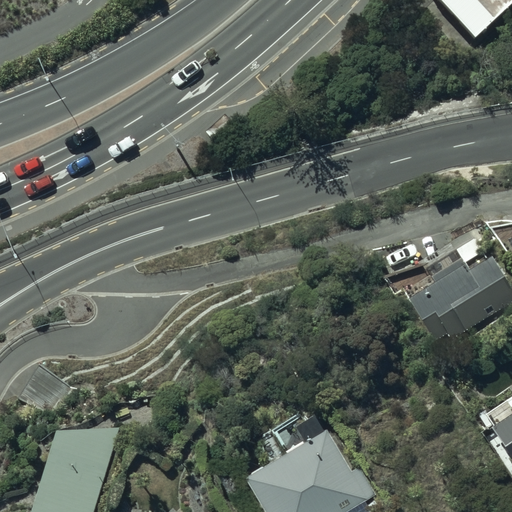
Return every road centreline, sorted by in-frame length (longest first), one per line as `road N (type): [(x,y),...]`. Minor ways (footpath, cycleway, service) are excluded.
road 1 (tertiary): [(50,273),(158,228),(511,136)]
road 2 (secondary): [(289,0),(183,88),(0,190)]
road 3 (secondary): [(0,123),(127,65),(222,0)]
